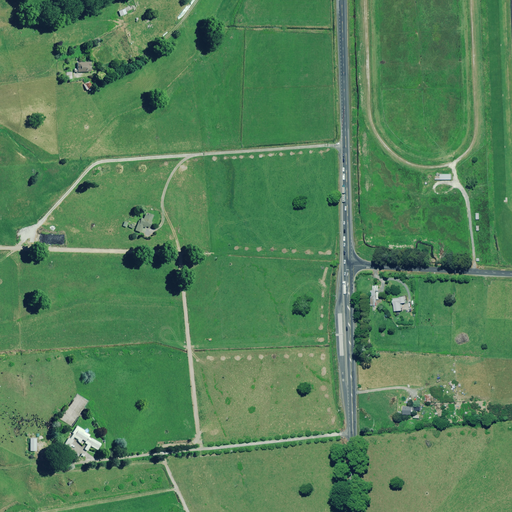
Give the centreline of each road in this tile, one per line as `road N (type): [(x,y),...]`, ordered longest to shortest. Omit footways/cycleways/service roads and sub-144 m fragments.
road 1 (track): [(201,449),(178,255),(0,247)]
road 2 (trunk): [(349,265),(341,1)]
road 3 (trunk): [(355,511),(349,265)]
road 4 (track): [(191,155),(96,163),(16,248)]
road 5 (unclassified): [(349,265),(511,274)]
road 6 (track): [(177,488),(45,511)]
